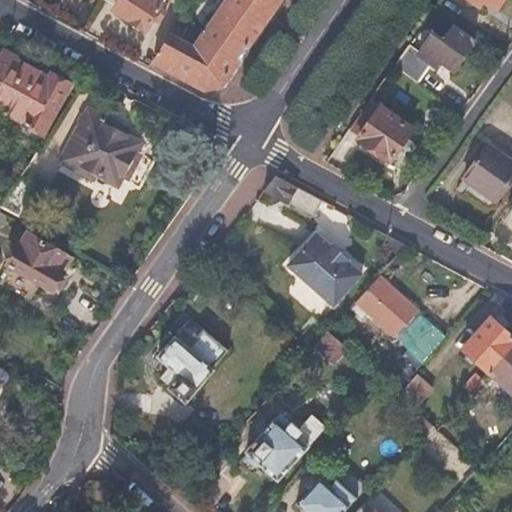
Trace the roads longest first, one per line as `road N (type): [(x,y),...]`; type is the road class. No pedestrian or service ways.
road 1 (residential): [(251,142),(98,361),(78,432)]
road 2 (tertiary): [(511,278),(251,142)]
road 3 (tertiary): [(251,142),(0,6)]
road 4 (residential): [(352,0),(251,142)]
road 5 (residential): [(169,511),(78,432)]
